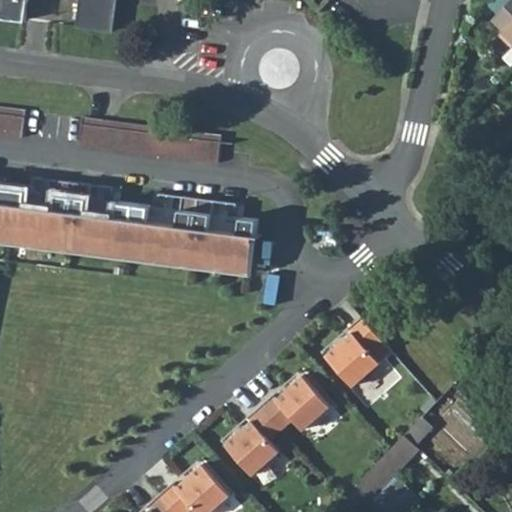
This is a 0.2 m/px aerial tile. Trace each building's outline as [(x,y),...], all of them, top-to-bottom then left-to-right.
[(0,0),(0,13),(26,17),(28,0),(77,0),(74,22),(109,27),(113,0),(0,0)] [(203,0),(178,0),(178,8),(202,11),(203,0)] [(511,0),(509,0),(494,17),(504,27),(499,33),(511,45),(511,44),(511,0)] [(28,111),(0,107),(0,134),(25,138),(28,111)] [(223,136),(84,118),(80,145),(219,163),(221,151),(223,136)] [(0,183),(0,231),(253,264),(259,217),(243,215),(241,230),(210,226),(212,211),(214,197),(183,193),(179,222),(149,218),(151,203),(119,199),(117,214),(87,210),(91,182),(59,178),(55,206),(26,202),(28,187),(0,183)] [(212,211),(210,226),(241,230),(243,215),(212,211)] [(363,314),(324,348),(355,384),(382,360),(373,349),(384,338),(363,314)] [(263,403),(284,427),(296,416),(306,428),(333,404),(302,368),(263,403)] [(224,437),(255,473),(282,449),(272,438),(284,427),(263,403),(224,437)] [(405,435),(416,445),(420,449),(444,424),(429,410),(422,417),(405,435)] [(416,445),(405,435),(381,459),(356,484),(366,492),(372,498),(396,473),(391,470),(416,445)] [(201,457),(162,492),(180,511),(187,511),(195,505),(201,511),(209,511),(232,492),(201,457)] [(346,511),(366,492),(356,484),(338,503),(346,511)] [(180,511),(162,492),(138,511),(180,511)]
